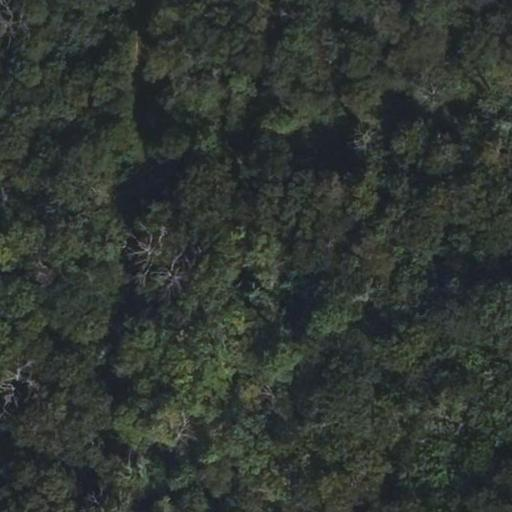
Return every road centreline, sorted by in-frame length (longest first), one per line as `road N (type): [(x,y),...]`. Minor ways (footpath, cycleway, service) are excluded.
road 1 (track): [(0,215),(511,68)]
road 2 (track): [(138,0),(149,172),(82,511)]
